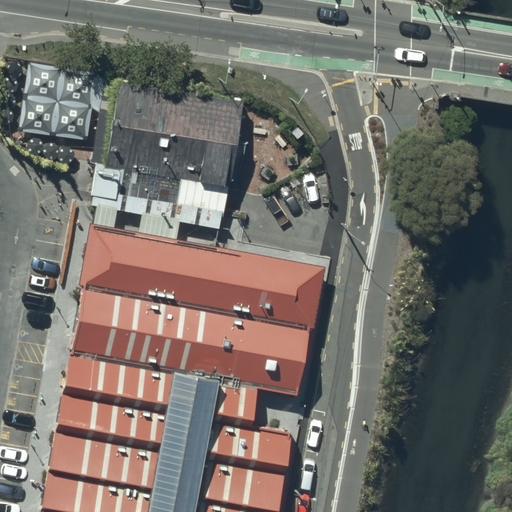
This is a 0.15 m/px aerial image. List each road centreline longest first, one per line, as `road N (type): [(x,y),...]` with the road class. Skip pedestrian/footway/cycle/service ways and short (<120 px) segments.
road 1 (unclassified): [(319,511),(362,208),(361,156),(342,82),(318,32)]
road 2 (primary): [(318,32),(511,59)]
road 3 (primary): [(185,9),(318,32)]
